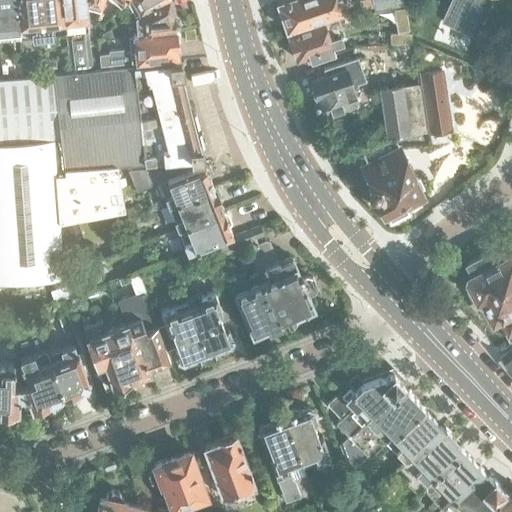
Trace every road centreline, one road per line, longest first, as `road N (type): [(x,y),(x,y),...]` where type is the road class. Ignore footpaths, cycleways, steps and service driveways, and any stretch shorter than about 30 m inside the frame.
road 1 (residential): [(413,317),(87,442),(42,473)]
road 2 (secondary): [(381,283),(295,177),(264,119),(226,0)]
road 3 (residential): [(381,283),(511,184)]
road 4 (secondary): [(511,423),(413,317)]
